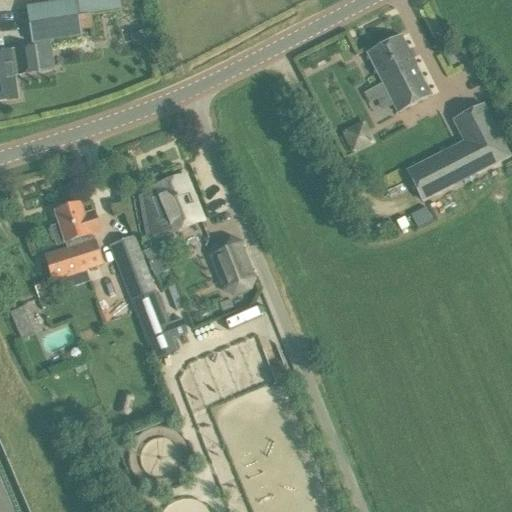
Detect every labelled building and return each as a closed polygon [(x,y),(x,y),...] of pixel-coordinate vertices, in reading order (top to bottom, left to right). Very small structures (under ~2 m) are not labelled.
[(90,28),(87,14),(79,15),(77,0),(26,8),(32,44),(82,37),(81,29),(90,28)] [(144,32),(131,37),(135,47),(148,42),(144,32)] [(401,37),(367,54),(397,113),(432,95),(401,37)] [(0,53),(0,102),(18,99),(15,76),(38,72),(35,48),(0,53)] [(465,148),(408,177),(421,202),(508,157),(482,106),(452,121),(465,148)] [(184,176),(150,190),(151,193),(142,197),(150,239),(167,232),(169,235),(202,221),(184,176)] [(83,204),(56,212),(65,244),(93,235),(92,235),(103,231),(97,213),(87,216),(83,204)] [(214,245),(209,256),(224,291),(235,295),(249,289),(254,278),(239,243),(228,239),(214,245)] [(93,240),(45,256),(54,282),(56,281),(76,274),(102,266),(93,240)] [(138,246),(115,255),(154,357),(155,356),(159,367),(179,359),(175,349),(176,348),(172,337),(159,342),(146,308),(159,302),(138,246)] [(169,271),(160,247),(147,253),(156,276),(169,271)] [(18,302),(0,309),(0,311),(11,336),(30,328),(18,302)] [(109,391),(107,410),(116,411),(118,392),(109,391)] [(132,396),(124,394),(120,396),(117,409),(118,414),(128,416),(131,412),(134,400),(132,396)] [(141,441),(135,473),(161,477),(167,445),(141,441)]
